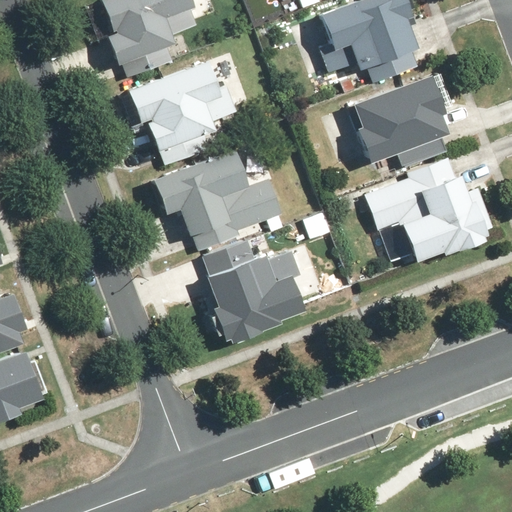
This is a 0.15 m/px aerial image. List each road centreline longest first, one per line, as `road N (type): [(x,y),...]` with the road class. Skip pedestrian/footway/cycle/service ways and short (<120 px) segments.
road 1 (residential): [(11,0),(192,469)]
road 2 (residential): [(192,469),(511,351)]
